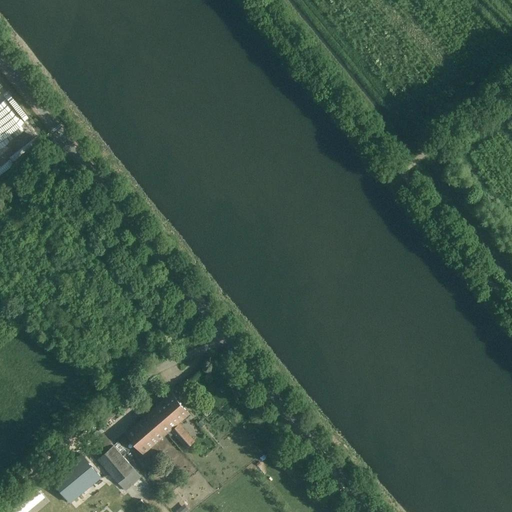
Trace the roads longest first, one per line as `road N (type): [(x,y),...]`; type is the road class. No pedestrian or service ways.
road 1 (residential): [(367,511),(0,63)]
road 2 (unknown): [(217,328),(114,419)]
